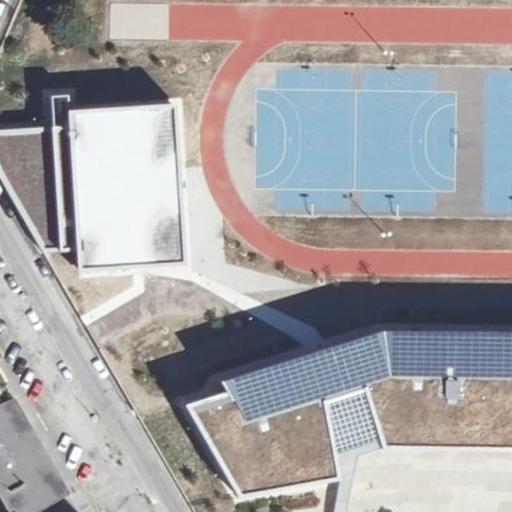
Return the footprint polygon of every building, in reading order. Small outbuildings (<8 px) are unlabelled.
[(183,234),(180,177),(175,106),(70,113),(80,270),(185,263),(183,234)] [(336,187),(511,176),(511,113),(332,123),(336,187)] [(288,321),(286,291),(163,297),(164,328),(288,321)] [(231,391),(186,406),(243,498),(344,477),(341,460),(391,447),(511,450),(511,329),(389,326),(227,380),(231,391)] [(0,407),(14,400),(6,386),(0,385),(0,407)] [(0,407),(0,497),(1,500),(7,497),(15,511),(38,511),(68,495),(14,400),(0,407)]
